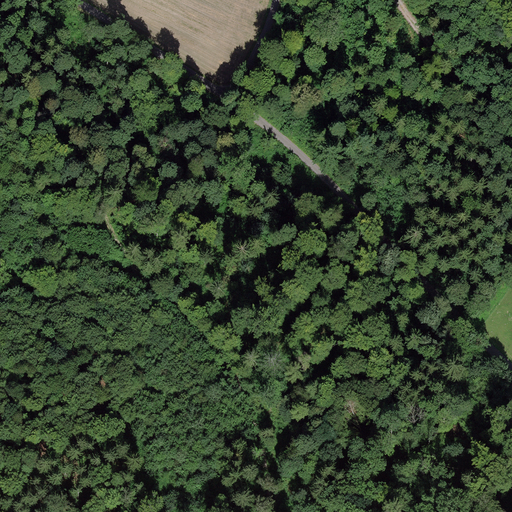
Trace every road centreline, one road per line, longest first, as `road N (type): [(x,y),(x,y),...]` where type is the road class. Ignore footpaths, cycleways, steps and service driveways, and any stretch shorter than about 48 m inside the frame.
road 1 (track): [(227,95),(309,165),(511,374)]
road 2 (track): [(269,0),(227,95),(78,0)]
road 3 (track): [(398,0),(511,129)]
road 4 (track): [(13,240),(141,280)]
